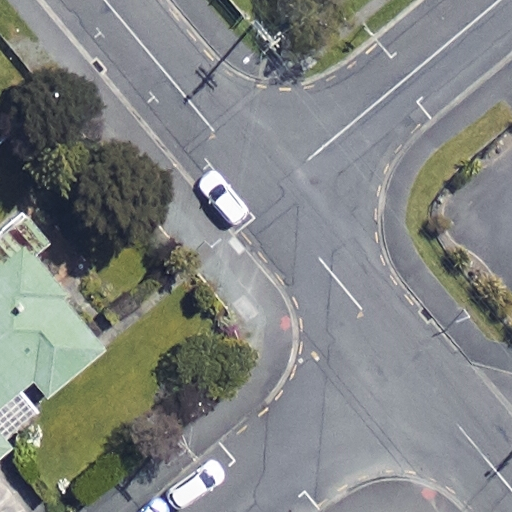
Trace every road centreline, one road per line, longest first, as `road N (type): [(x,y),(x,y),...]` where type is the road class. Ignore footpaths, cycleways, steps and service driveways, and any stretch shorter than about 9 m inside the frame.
road 1 (residential): [(266,193),(498,0)]
road 2 (residential): [(105,0),(266,193)]
road 3 (residential): [(401,358),(223,511)]
road 4 (residential): [(266,193),(401,358)]
road 5 (residential): [(401,358),(511,491)]
